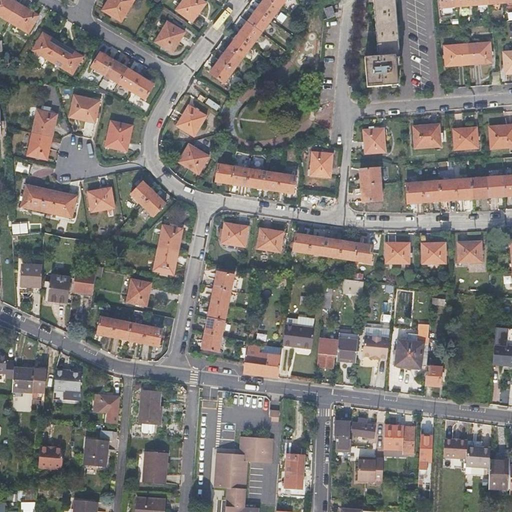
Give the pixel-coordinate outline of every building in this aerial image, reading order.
[(10,0),(0,0),(0,16),(7,21),(17,4),(10,0)] [(119,21),(126,10),(131,0),(106,0),(100,10),(119,21)] [(191,23),(205,4),(199,0),(182,0),(174,11),(191,23)] [(279,7),(268,0),(264,0),(256,12),(268,22),(279,7)] [(395,58),(399,58),(395,0),(374,0),(379,57),(365,58),(367,87),(397,85),(395,58)] [(457,7),(456,0),(440,0),(441,9),(457,7)] [(17,4),(7,21),(27,32),(37,16),(17,4)] [(332,8),(325,10),(327,20),(334,18),(332,8)] [(268,22),(256,12),(248,23),(260,32),(268,22)] [(171,54),(184,35),(165,23),(153,43),(171,54)] [(260,32),(248,23),(238,35),(251,45),(260,32)] [(51,62),(62,45),(42,33),(31,50),(51,62)] [(251,45),(238,35),(229,48),(241,57),(251,45)] [(466,43),(468,63),(490,61),(489,41),(466,43)] [(444,65),(468,63),(466,43),(443,45),(444,65)] [(70,73),(76,65),(81,56),(62,45),(51,62),(70,73)] [(241,57),(229,48),(219,60),(232,70),(241,57)] [(90,66),(104,74),(113,60),(99,51),(90,66)] [(505,75),(511,74),(511,52),(503,53),(505,75)] [(104,74),(118,83),(127,68),(113,60),(104,74)] [(232,70),(219,60),(209,73),(222,83),(232,70)] [(127,68),(118,83),(131,90),(139,76),(127,68)] [(139,76),(131,90),(145,99),(152,86),(152,84),(139,76)] [(70,117),(82,119),(94,122),(98,101),(74,96),(70,117)] [(188,135),(201,115),(188,107),(175,126),(188,135)] [(31,132),(52,137),(57,114),(36,109),(31,132)] [(110,121),(107,133),(104,146),(126,151),(132,127),(110,121)] [(441,147),(440,125),(415,127),(416,148),(441,147)] [(511,147),(511,126),(491,128),(492,149),(511,147)] [(478,148),(478,128),(455,130),(456,150),(478,148)] [(386,150),(384,129),(364,131),(366,152),(386,150)] [(26,155),(36,157),(47,160),(52,137),(31,132),(26,155)] [(199,175),(210,158),(192,145),(180,161),(199,175)] [(330,178),(333,154),(313,152),(311,176),(330,178)] [(232,183),(234,166),(221,164),(218,181),(232,183)] [(250,169),(234,166),(232,183),(247,186),(250,169)] [(360,185),(382,184),(381,167),(360,169),(360,185)] [(265,171),(250,169),(247,186),(262,188),(265,171)] [(262,188),(277,190),(280,173),(265,171),(262,188)] [(280,173),(277,190),(293,193),(296,176),(280,173)] [(487,197),(505,196),(504,177),(486,178),(487,197)] [(472,198),(487,197),(486,178),(471,179),(472,198)] [(456,199),(472,198),(471,179),(455,180),(456,199)] [(439,200),(456,199),(455,180),(438,181),(439,200)] [(409,202),(425,201),(424,181),(407,182),(409,202)] [(425,201),(439,200),(438,181),(424,181),(425,201)] [(130,196),(135,201),(141,206),(153,193),(141,183),(130,196)] [(383,201),(382,184),(360,185),(361,202),(383,201)] [(50,191),(25,185),(20,208),(45,213),(50,191)] [(87,193),(89,203),(91,214),(115,209),(111,189),(87,193)] [(50,191),(45,213),(70,219),(75,196),(50,191)] [(153,212),(153,218),(165,204),(154,194),(153,193),(153,212)] [(146,222),(151,216),(143,210),(139,217),(146,222)] [(29,223),(13,223),(13,233),(29,233),(29,223)] [(244,247),(247,227),(224,224),(220,244),(244,247)] [(158,249),(178,253),(183,230),(163,226),(158,249)] [(279,253),(283,233),(260,229),(257,250),(279,253)] [(293,254),(309,256),(311,239),(296,237),(293,254)] [(309,256),(324,258),(327,241),(311,239),(309,256)] [(324,258),(339,260),(342,243),(327,241),(324,258)] [(480,263),(479,242),(456,243),(456,263),(480,263)] [(339,260),(355,262),(358,245),(342,243),(339,260)] [(409,264),(410,244),(387,243),(386,263),(409,264)] [(444,264),(442,243),(421,244),(421,264),(444,264)] [(358,245),(355,262),(370,264),(373,247),(358,245)] [(157,253),(177,257),(178,253),(158,249),(157,253)] [(172,275),(174,266),(176,257),(156,253),(153,271),(172,275)] [(97,265),(92,264),(87,264),(85,279),(94,280),(97,265)] [(41,267),(31,267),(21,267),(20,289),(40,289),(41,267)] [(213,287),(230,291),(234,277),(216,273),(213,287)] [(48,302),(56,303),(65,304),(69,279),(52,277),(48,302)] [(126,303),(136,305),(146,307),(150,283),(130,279),(126,303)] [(356,289),(356,290),(355,292),(362,293),(363,282),(344,280),(343,292),(349,292),(350,288),(356,289)] [(322,308),(325,308),(329,309),(330,286),(324,285),(322,308)] [(210,303),(227,306),(230,291),(213,287),(210,303)] [(67,328),(71,329),(75,329),(76,321),(77,314),(80,297),(72,296),(67,328)] [(225,314),(227,306),(210,303),(207,318),(224,322),(225,314)] [(95,334),(111,337),(114,320),(99,317),(95,334)] [(296,317),(295,326),(284,324),(282,346),(311,349),(313,328),(311,328),(312,319),(296,317)] [(220,338),(224,322),(207,318),(203,334),(220,338)] [(127,339),(127,340),(131,323),(114,320),(111,337),(127,339)] [(131,323),(127,340),(142,342),(146,326),(131,323)] [(146,326),(142,342),(158,345),(162,329),(146,326)] [(217,352),(220,338),(203,334),(200,348),(217,352)] [(386,359),(388,337),(364,335),(362,356),(369,357),(369,359),(379,360),(379,358),(386,359)] [(334,355),(337,356),(338,341),(319,339),(317,363),(325,364),(325,367),(333,368),(334,355)] [(338,341),(337,356),(336,359),(355,361),(357,340),(338,339),(338,341)] [(411,364),(420,365),(422,343),(396,341),(394,365),(411,367),(411,364)] [(277,378),(281,348),(264,345),(264,347),(245,344),(244,355),(242,373),(277,378)] [(492,363),(505,364),(511,364),(511,346),(494,345),(492,363)] [(442,372),(441,372),(440,372),(441,367),(426,365),(424,384),(439,386),(440,376),(442,376),(442,372)] [(32,392),(34,369),(12,368),(10,391),(32,392)] [(37,392),(41,392),(44,393),(46,370),(34,369),(32,392),(32,397),(37,397),(37,392)] [(63,369),(55,369),(53,391),(65,392),(65,390),(79,391),(80,372),(63,371),(63,369)] [(138,422),(148,423),(157,424),(159,393),(141,391),(138,422)] [(99,395),(98,411),(107,412),(107,422),(117,423),(118,396),(99,395)] [(270,416),(270,418),(270,420),(277,421),(278,411),(268,410),(268,416),(270,416)] [(333,438),(335,439),(338,439),(337,450),(350,451),(350,439),(348,439),(349,422),(334,420),(333,438)] [(365,423),(360,422),(351,422),(350,435),(374,436),(375,424),(365,423)] [(402,449),(403,427),(403,426),(384,426),(383,449),(395,449),(402,449)] [(414,428),(409,427),(403,427),(402,449),(402,453),(413,453),(414,428)] [(237,511),(241,436),(229,435),(228,454),(215,453),(213,488),(226,488),(224,511),(237,511)] [(431,439),(429,439),(428,439),(428,436),(420,435),(419,464),(427,465),(428,445),(430,445),(431,439)] [(272,438),(241,436),(237,511),(258,511),(258,507),(245,507),(239,506),(242,461),(247,461),(270,462),(272,438)] [(105,454),(105,447),(106,440),(85,438),(83,465),(105,467),(106,454),(105,454)] [(466,440),(444,439),(443,457),(465,458),(466,446),(466,440)] [(489,447),(466,446),(465,458),(465,466),(464,473),(482,474),(482,467),(487,467),(488,459),(489,447)] [(63,448),(40,447),(38,468),(61,470),(63,448)] [(142,483),(153,484),(164,485),(166,454),(145,452),(142,483)] [(283,474),(292,474),(301,475),(301,456),(284,455),(283,474)] [(357,459),(357,469),(357,480),(382,481),(383,457),(375,457),(375,459),(357,459)] [(486,486),(497,486),(508,486),(508,460),(488,459),(487,467),(486,486)] [(36,500),(36,488),(27,487),(26,499),(36,500)] [(93,511),(94,501),(74,499),(72,511),(93,511)] [(140,499),(139,510),(138,511),(163,511),(165,501),(140,499)] [(24,511),(35,511),(36,511),(36,502),(23,502),(24,511)]
